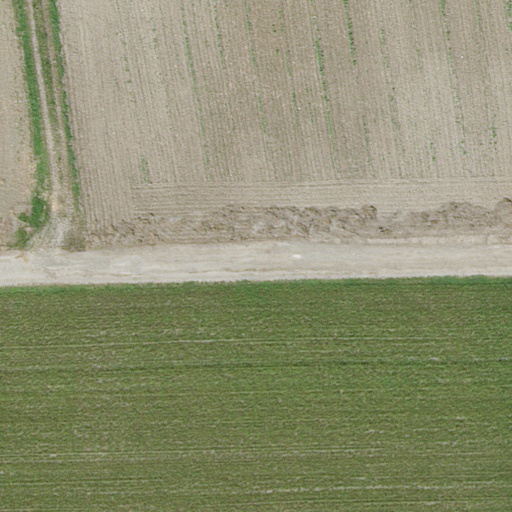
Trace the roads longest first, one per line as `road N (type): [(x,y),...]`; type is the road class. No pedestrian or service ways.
road 1 (track): [(511,256),(0,272)]
road 2 (track): [(45,271),(54,194),(26,0)]
